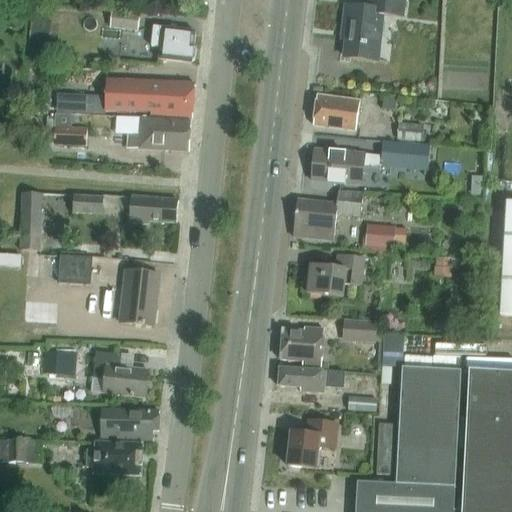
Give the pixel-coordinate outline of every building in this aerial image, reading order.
[(404,19),(406,0),(369,0),(368,10),(347,8),(344,31),(349,31),(346,59),(378,63),(384,16),(404,19)] [(113,13),(112,30),(138,33),(140,15),(113,13)] [(32,20),(30,46),(49,47),(51,22),(32,20)] [(195,33),(180,31),(154,27),(152,42),(155,43),(154,48),(161,48),(159,60),(191,64),(191,62),(195,60),(196,53),(192,51),(192,50),(193,50),(195,34),(194,34),(195,33)] [(193,119),(195,85),(152,83),(107,81),(106,114),(152,116),(151,117),(190,119),(193,119)] [(357,132),(360,103),(318,97),(314,127),(357,132)] [(383,109),(396,110),(397,100),(384,98),(383,109)] [(139,137),(130,136),(129,150),(189,152),(190,123),(140,121),(139,137)] [(398,142),(422,144),(423,127),(400,125),(398,142)] [(88,129),(72,129),(56,128),(55,147),(87,149),(88,129)] [(429,172),(431,148),(384,144),(382,158),(316,152),(313,183),(363,187),(365,166),(429,172)] [(361,219),(364,195),(339,193),(338,206),(299,202),(295,239),(335,243),(337,216),(361,219)] [(23,196),(21,252),(41,253),(43,197),(23,196)] [(75,198),(74,215),(104,217),(105,200),(75,198)] [(178,224),(179,201),(131,198),(130,225),(149,226),(149,223),(178,224)] [(501,317),(511,317),(511,204),(507,204),(501,317)] [(366,246),(394,249),(396,229),(368,227),(366,246)] [(60,284),(92,286),(93,258),(61,256),(60,284)] [(363,289),(366,260),(338,256),(336,270),(311,267),(308,296),(345,300),(346,287),(363,289)] [(152,328),(158,276),(126,273),(120,324),(152,328)] [(343,341),(377,344),(378,323),(345,321),(343,341)] [(323,369),(326,331),(306,330),(305,333),(284,331),(281,362),(304,363),(304,367),(323,369)] [(388,358),(407,358),(407,335),(388,335),(388,358)] [(46,353),(44,375),(76,377),(78,356),(46,353)] [(145,400),(148,372),(120,369),(122,357),(96,354),(94,381),(104,382),(102,396),(145,400)] [(344,390),(345,374),(280,370),(279,388),(301,390),(301,394),(326,396),(326,389),(344,390)] [(462,511),(461,511),(454,511),(455,489),(462,373),(403,370),(397,486),(357,484),(355,511),(511,511),(511,375),(470,374),(463,490),(462,511)] [(378,401),(349,399),(348,412),(377,414),(378,401)] [(157,433),(158,414),(102,412),(101,440),(152,441),(152,432),(157,433)] [(336,451),(339,426),(309,422),(307,436),(292,434),(288,468),(317,471),(319,449),(336,451)] [(393,476),(395,426),(380,426),(378,476),(393,476)] [(0,441),(0,464),(43,465),(43,442),(0,441)] [(142,477),(143,445),(95,443),(95,452),(89,452),(88,469),(93,469),(93,476),(142,477)]
